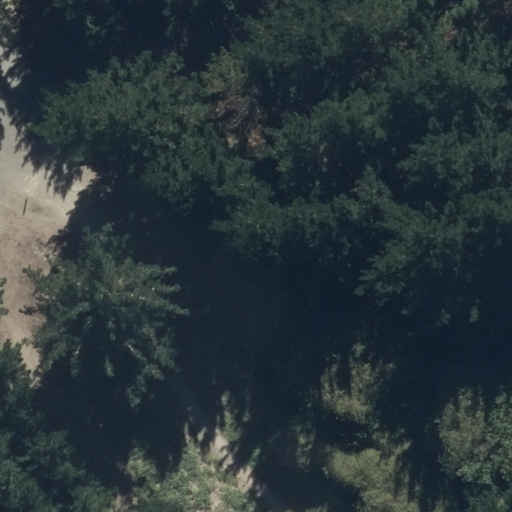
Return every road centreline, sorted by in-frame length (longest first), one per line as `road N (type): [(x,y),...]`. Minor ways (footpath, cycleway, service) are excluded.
road 1 (track): [(0,141),(394,0)]
road 2 (track): [(0,312),(90,511)]
